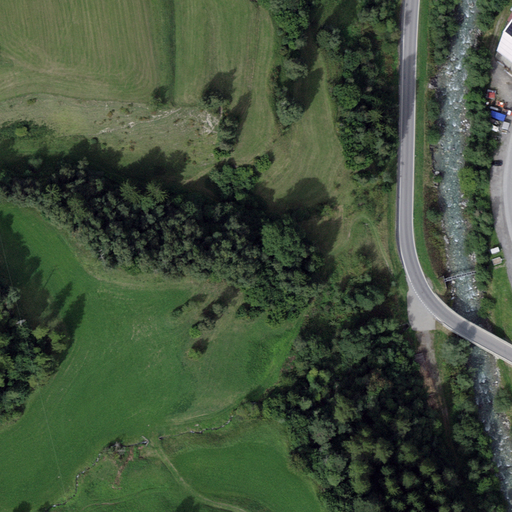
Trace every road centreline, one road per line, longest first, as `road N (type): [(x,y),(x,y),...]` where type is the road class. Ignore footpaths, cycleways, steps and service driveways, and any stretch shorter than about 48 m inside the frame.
road 1 (tertiary): [(511,354),(439,311),(415,274),(406,213),(413,0)]
road 2 (track): [(423,294),(445,428),(470,511)]
road 3 (track): [(253,511),(195,486),(159,445),(155,418)]
